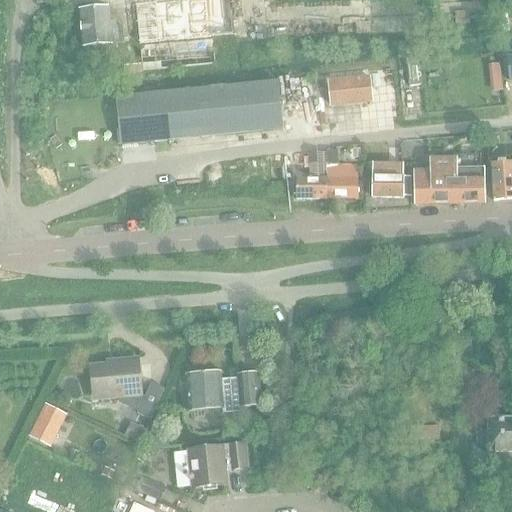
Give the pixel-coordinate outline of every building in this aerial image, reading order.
[(107,9),(80,11),(83,47),(116,44),(114,22),(108,23),(107,9)] [(449,57),(451,78),(475,76),(474,68),(491,67),(490,53),(449,57)] [(418,65),(407,66),(409,87),(421,85),(418,65)] [(369,77),(328,81),(330,94),(331,106),(371,102),(369,77)] [(115,99),(120,147),(280,129),(275,82),(115,99)] [(336,151),(324,152),(324,153),(325,168),(327,180),(327,200),(357,201),(358,168),(358,167),(337,167),(336,151)] [(310,179),(296,179),(296,200),(327,200),(327,180),(325,168),(324,153),(309,154),(310,179)] [(237,163),(240,189),(286,184),(288,184),(285,157),(237,163)] [(511,200),(511,159),(511,158),(490,160),(494,202),(511,200)] [(485,169),(457,170),(456,162),(428,163),(429,174),(413,174),(414,206),(485,204),(485,169)] [(371,164),(371,199),(403,199),(403,164),(371,164)] [(150,384),(144,398),(140,396),(137,360),(117,362),(117,366),(90,368),(92,397),(102,396),(102,400),(119,399),(119,403),(138,411),(136,415),(149,421),(163,390),(150,384)] [(220,374),(185,376),(188,412),(223,410),(223,414),(240,413),(240,408),(259,406),(257,375),(237,376),(238,381),(221,382),(220,374)] [(170,418),(171,433),(191,431),(189,416),(170,418)] [(511,420),(487,420),(486,454),(499,454),(499,465),(511,465),(511,420)] [(125,436),(142,444),(149,431),(131,422),(125,436)] [(152,431),(153,446),(170,444),(169,430),(152,431)] [(187,452),(191,490),(228,486),(227,472),(248,469),(245,446),(187,452)] [(136,492),(160,503),(165,491),(142,480),(136,492)]
